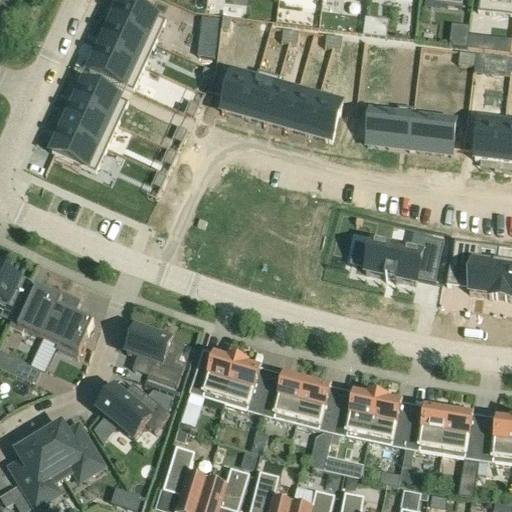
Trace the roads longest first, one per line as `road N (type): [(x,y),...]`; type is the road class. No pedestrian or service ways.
road 1 (residential): [(160,271),(357,332),(511,359)]
road 2 (residential): [(219,139),(352,177),(511,198)]
road 3 (residential): [(0,440),(91,390),(140,264)]
road 4 (residential): [(47,61),(219,139)]
road 5 (residential): [(0,203),(140,264)]
road 6 (residential): [(160,271),(219,139)]
